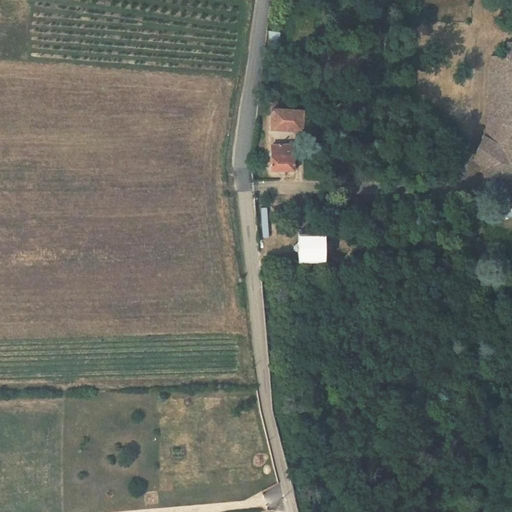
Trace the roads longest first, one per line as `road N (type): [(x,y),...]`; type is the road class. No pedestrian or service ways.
road 1 (unclassified): [(292,511),(267,412),(244,186),(263,0)]
road 2 (unknown): [(285,175),(511,197)]
